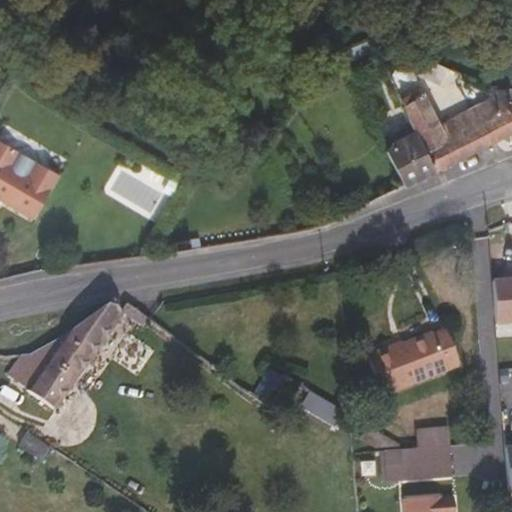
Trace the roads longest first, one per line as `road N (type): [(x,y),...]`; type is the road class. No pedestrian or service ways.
road 1 (residential): [(0,300),(337,236),(511,173)]
road 2 (unknown): [(473,187),(493,426),(469,489)]
